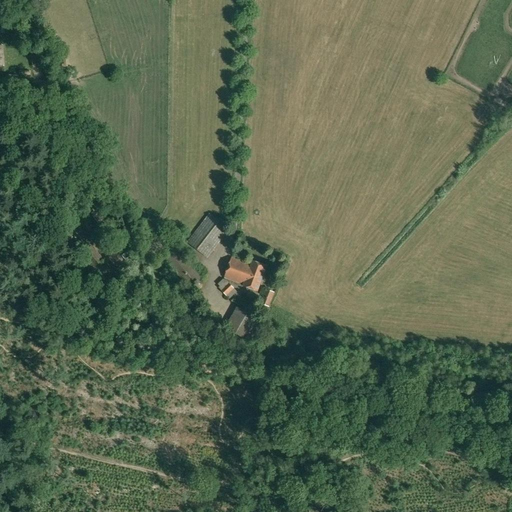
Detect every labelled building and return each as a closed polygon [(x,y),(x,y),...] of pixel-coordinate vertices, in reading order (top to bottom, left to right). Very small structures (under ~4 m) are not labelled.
[(30,54),(33,65),(38,64),(37,59),(40,58),(39,52),(30,54)] [(15,95),(16,82),(6,81),(6,94),(15,95)] [(208,257),(230,229),(210,214),(188,242),(208,257)] [(191,290),(203,279),(167,236),(155,246),(191,290)] [(258,291),(267,266),(253,261),(252,265),(232,258),(225,277),(244,284),(244,286),(258,291)] [(230,299),(238,292),(227,280),(224,279),(219,284),(220,286),(219,288),(230,299)] [(269,307),(275,292),(266,289),(261,304),(269,307)] [(253,343),(265,322),(238,305),(225,327),(253,343)]
